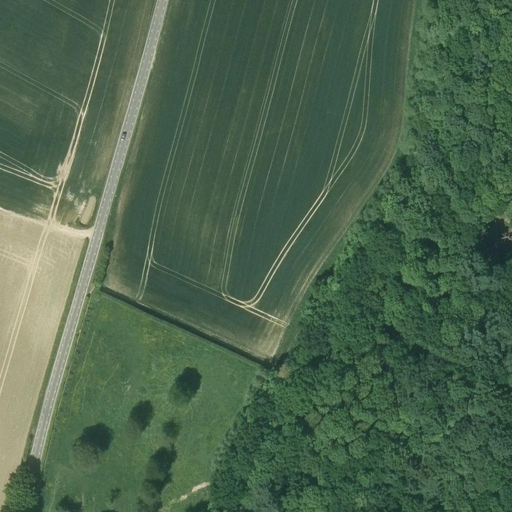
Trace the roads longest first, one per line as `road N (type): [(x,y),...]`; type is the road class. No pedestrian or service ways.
road 1 (tertiary): [(25,511),(161,0)]
road 2 (track): [(386,223),(412,200),(443,47),(444,0)]
